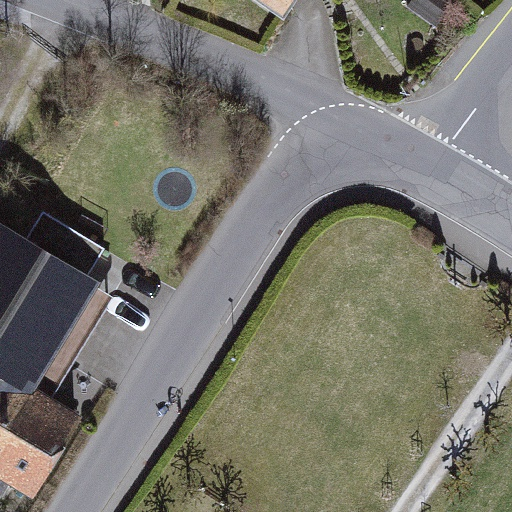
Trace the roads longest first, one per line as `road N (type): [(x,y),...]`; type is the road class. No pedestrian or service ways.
road 1 (residential): [(337,144),(296,175),(74,511)]
road 2 (residential): [(255,76),(49,0)]
road 3 (residential): [(511,50),(433,173)]
